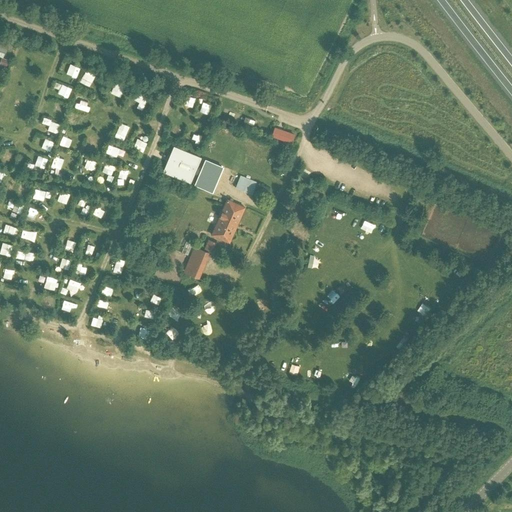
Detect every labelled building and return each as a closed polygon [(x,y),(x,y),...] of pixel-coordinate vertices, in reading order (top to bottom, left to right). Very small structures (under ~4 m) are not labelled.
[(9,43),(0,39),(0,49),(6,51),(9,43)] [(80,79),(84,69),(80,67),(75,77),(80,79)] [(101,80),(101,68),(90,68),(90,80),(101,80)] [(122,91),(123,87),(129,88),(130,82),(120,80),(118,90),(122,91)] [(73,99),(77,89),(72,87),(68,97),(73,99)] [(151,101),(154,96),(143,91),(141,96),(151,101)] [(3,114),(13,119),(15,113),(5,109),(3,114)] [(74,113),(70,124),(80,128),(84,117),(74,113)] [(254,126),(255,121),(246,117),(244,122),(254,126)] [(292,143),(295,134),(290,132),(275,126),(271,136),(292,143)] [(37,142),(47,146),(51,137),(41,132),(37,142)] [(190,184),(201,157),(173,145),(162,172),(190,184)] [(253,146),(251,152),(258,154),(260,148),(253,146)] [(47,171),(51,159),(42,157),(38,168),(47,171)] [(56,167),(61,169),(64,161),(58,159),(56,167)] [(206,160),(195,185),(210,192),(221,166),(206,160)] [(108,168),(118,172),(120,166),(110,163),(108,168)] [(252,194),(256,184),(241,178),(237,188),(252,194)] [(31,195),(36,187),(32,184),(27,193),(31,195)] [(39,193),(51,196),(53,189),(40,186),(39,193)] [(63,197),(74,200),(75,194),(65,192),(63,197)] [(229,242),(245,207),(227,199),(219,219),(217,218),(214,223),(216,224),(212,234),(229,242)] [(16,213),(27,215),(29,205),(18,203),(16,213)] [(212,252),(216,242),(208,239),(204,248),(204,250),(203,250),(194,246),(183,272),(199,279),(208,258),(210,253),(207,251),(208,250),(212,252)] [(12,246),(9,258),(15,259),(17,248),(12,246)] [(71,283),(84,288),(86,282),(73,278),(71,283)] [(186,279),(184,284),(195,288),(197,283),(186,279)] [(117,293),(115,286),(107,288),(109,295),(117,293)]
